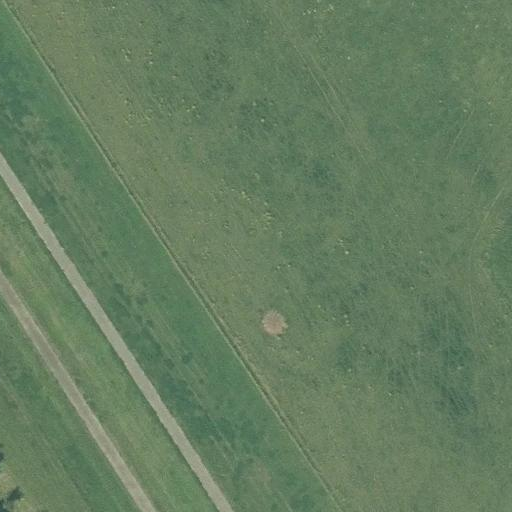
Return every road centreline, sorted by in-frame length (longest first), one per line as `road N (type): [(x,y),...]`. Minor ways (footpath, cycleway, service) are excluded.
road 1 (track): [(219,511),(0,168)]
road 2 (track): [(0,288),(143,511)]
